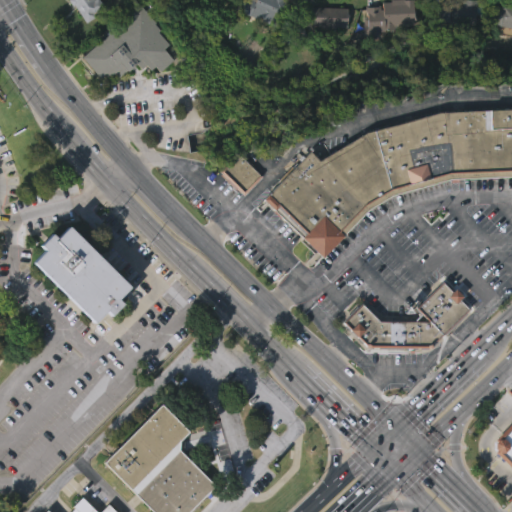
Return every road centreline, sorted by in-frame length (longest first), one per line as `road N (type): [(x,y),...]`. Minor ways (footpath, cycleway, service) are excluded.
road 1 (primary): [(400,426),(176,207)]
road 2 (primary): [(393,470),(511,355)]
road 3 (primary): [(104,177),(206,277)]
road 4 (primary): [(300,372),(331,431),(321,500)]
road 5 (primary): [(0,42),(71,140)]
road 6 (primary): [(482,511),(454,446),(467,399)]
